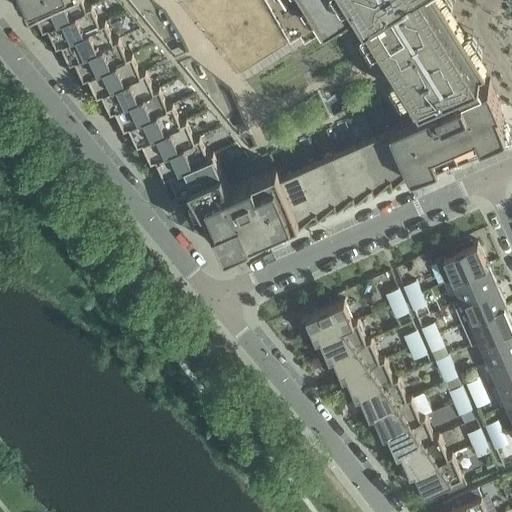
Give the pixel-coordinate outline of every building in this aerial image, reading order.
[(511,0),(30,0),(32,4),(37,2),(45,21),(51,19),(59,38),(64,35),(72,54),(77,52),(85,71),(91,68),(99,87),(105,85),(113,104),(118,101),(126,120),(130,118),(132,118),(140,136),(145,134),(153,153),(158,150),(167,169),(172,167),(180,185),(192,180),(198,191),(204,188),(208,198),(203,200),(204,202),(206,202),(215,224),(218,223),(225,239),(227,238),(226,238),(232,235),(234,239),(235,241),(251,234),(252,236),(277,222),(275,217),(284,213),(286,218),(299,213),(301,216),(301,217),(317,203),(320,208),(336,195),(338,200),(339,200),(355,187),(357,192),(374,179),(376,184),(392,171),(394,175),(395,176),(411,163),(413,168),(440,158),(440,156),(450,152),(448,145),(457,141),(460,148),(486,138),(486,136),(501,130),(500,128),(498,123),(504,121),(506,120),(499,105),(501,104),(490,78),(487,79),(483,71),(487,70),(442,0),(511,0)] [(445,281),(454,277),(489,262),(488,260),(487,260),(479,240),(471,243),(469,239),(458,244),(460,248),(436,259),(445,281)] [(454,277),(463,298),(498,283),(489,262),(454,277)] [(385,270),(388,287),(399,285),(396,268),(385,270)] [(404,285),(409,296),(422,291),(417,279),(404,285)] [(454,302),(463,322),(507,303),(498,283),(463,298),(454,302)] [(387,292),(392,304),(404,299),(399,287),(387,292)] [(422,291),(409,296),(415,308),(427,303),(422,291)] [(315,335),(316,337),(359,318),(359,317),(354,319),(345,298),(310,314),(310,313),(302,316),(307,328),(308,327),(307,326),(311,325),(316,335),(315,335)] [(404,299),(392,304),(397,316),(409,310),(404,299)] [(473,344),(481,340),(511,326),(511,316),(507,306),(508,306),(507,303),(463,322),(473,344)] [(329,354),(329,356),(373,337),(372,336),(368,338),(359,318),(316,337),(320,347),(321,346),(321,345),(325,344),(329,354)] [(423,326),(428,338),(440,333),(435,321),(423,326)] [(511,326),(481,340),(490,361),(511,351),(511,326)] [(405,334),(410,346),(422,340),(417,329),(405,334)] [(440,333),(428,338),(433,350),(445,344),(440,333)] [(342,373),(343,375),(386,356),(386,355),(381,357),(373,337),(329,356),(334,366),(335,365),(334,364),(338,363),(343,373),(342,373)] [(422,340),(410,346),(415,357),(427,352),(422,340)] [(511,351),(490,361),(499,382),(511,376),(511,351)] [(437,359),(441,369),(453,364),(449,354),(437,359)] [(356,392),(356,394),(400,375),(399,374),(395,376),(386,356),(343,375),(347,385),(348,384),(348,383),(352,382),(356,392)] [(453,364),(441,369),(446,380),(458,375),(453,364)] [(369,411),(370,413),(413,394),(413,393),(408,395),(400,375),(356,394),(360,404),(362,403),(361,402),(365,401),(370,411),(369,411)] [(511,376),(499,382),(508,403),(511,401),(511,376)] [(468,382),(473,394),(485,388),(480,377),(468,382)] [(450,390),(455,401),(468,396),(462,384),(450,390)] [(485,388),(473,394),(478,405),(490,400),(485,388)] [(383,431),(383,432),(427,414),(426,412),(422,414),(413,394),(370,413),(374,423),(375,422),(375,421),(379,420),(384,431),(383,431)] [(468,396),(455,401),(460,413),(473,407),(468,396)] [(396,450),(397,452),(440,433),(440,432),(436,433),(427,414),(383,432),(388,442),(389,442),(389,441),(393,439),(397,450),(396,450)] [(486,424),(491,435),(503,430),(499,419),(486,424)] [(468,432),(473,443),(486,438),(481,426),(468,432)] [(503,430),(491,435),(496,447),(509,442),(503,430)] [(410,469),(411,471),(454,452),(453,450),(449,452),(440,433),(397,452),(401,461),(402,461),(402,460),(406,458),(411,469),(410,469)] [(486,438),(473,443),(479,455),(491,449),(486,438)] [(454,452),(411,471),(415,480),(416,480),(416,479),(420,477),(425,490),(440,484),(444,493),(467,483),(454,452)] [(490,511),(478,485),(452,496),(456,506),(447,510),(447,509),(439,511),(490,511)]
